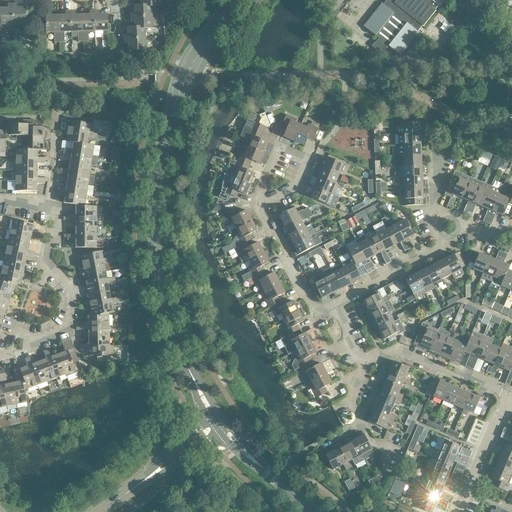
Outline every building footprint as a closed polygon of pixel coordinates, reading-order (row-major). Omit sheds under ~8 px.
[(438,6),(440,7),(445,0),(387,0),(384,5),(382,3),(364,27),(379,39),(375,43),(386,51),(389,46),(400,55),(418,33),(422,27),(423,27),(435,11),(435,10),(438,6)] [(1,9),(1,36),(6,35),(6,25),(13,25),(12,5),(8,5),(8,9),(1,9)] [(17,5),(12,5),(13,25),(20,25),(20,45),(26,45),(25,35),(26,35),(25,8),(17,8),(17,5)] [(159,6),(134,7),(135,13),(131,13),(131,18),(152,17),(152,7),(159,7),(159,6)] [(99,11),(95,12),(95,32),(102,32),(102,42),(108,41),(107,15),(99,15),(99,11)] [(59,16),(59,43),(64,43),(64,33),(71,32),(70,12),(66,12),(66,16),(59,16)] [(70,12),(71,32),(78,32),(78,42),(83,42),(83,15),(75,16),(75,12),(70,12)] [(83,15),(83,42),(88,42),(88,32),(95,32),(95,12),(90,12),(90,15),(83,15)] [(59,43),(59,16),(51,16),(51,13),(46,13),(47,33),(54,33),(54,43),(59,43)] [(152,17),(131,18),(131,22),(135,22),(135,28),(128,28),(128,29),(153,28),(152,17)] [(153,28),(128,29),(128,35),(124,35),(125,40),(146,39),(145,29),(153,29),(153,28)] [(146,39),(125,40),(125,44),(128,44),(128,51),(146,50),(146,39)] [(273,102),(263,106),(265,111),(275,107),(273,102)] [(284,137),(294,142),(301,126),(295,123),(296,120),(286,116),(281,127),(287,130),(284,137)] [(248,147),(264,154),(268,144),(260,140),(266,128),(247,120),(240,137),(250,141),(248,147)] [(15,125),(15,136),(24,137),(24,121),(23,121),(23,126),(15,125)] [(33,137),(33,121),(24,121),(24,137),(33,137)] [(33,121),(33,137),(33,140),(42,140),(42,128),(36,128),(36,121),(33,121)] [(69,121),(68,131),(89,135),(88,138),(92,138),(93,133),(89,132),(90,124),(69,121)] [(306,128),(301,126),(294,142),(304,146),(307,138),(313,141),(319,125),(312,122),(310,126),(308,125),(306,128)] [(403,135),(421,135),(420,124),(403,124),(403,135)] [(6,136),(15,136),(15,125),(6,125),(6,131),(6,136)] [(42,140),(44,140),(50,140),(50,129),(42,128),(42,140)] [(236,132),(230,128),(226,133),(231,137),(236,132)] [(87,144),(88,138),(89,135),(68,131),(66,142),(73,143),(87,145),(87,144)] [(421,135),(403,135),(398,135),(398,146),(404,146),(421,145),(421,135)] [(33,150),(37,151),(43,151),(44,140),(42,140),(33,140),(33,150)] [(72,150),(68,149),(67,155),(71,155),(71,153),(93,156),(94,146),(87,144),(87,145),(73,143),(72,150)] [(404,157),(422,156),(421,145),(404,146),(404,157)] [(264,154),(248,147),(245,153),(242,152),(238,161),(249,166),(252,161),(259,164),(264,154)] [(37,151),(33,150),(16,150),(16,160),(37,161),(37,158),(37,151)] [(71,155),(70,163),(91,166),(93,156),(71,153),(71,155)] [(422,156),(404,157),(404,167),(422,167),(422,156)] [(37,164),(41,164),(41,158),(37,158),(37,161),(16,160),(15,171),(37,171),(37,164)] [(323,168),(339,175),(343,165),(327,158),(323,168)] [(235,178),(250,185),(255,175),(247,172),(249,166),(238,161),(231,159),(228,167),(234,171),(237,173),(235,178)] [(503,160),(499,168),(505,171),(505,168),(508,163),(503,160)] [(69,170),(65,169),(64,175),(68,176),(68,173),(90,176),(91,166),(70,163),(69,170)] [(422,178),(422,174),(425,174),(425,167),(422,167),(404,167),(399,167),(399,174),(394,174),(394,178),(399,178),(422,178)] [(339,175),(323,168),(318,178),(335,185),(339,175)] [(37,178),(37,171),(15,171),(15,181),(37,181),(37,178)] [(462,199),(471,178),(455,171),(446,193),(452,195),(447,207),(451,209),(456,197),(462,199)] [(90,176),(68,173),(68,176),(67,183),(88,186),(93,187),(94,177),(90,176)] [(40,184),(41,179),(37,178),(37,181),(15,181),(15,191),(36,192),(37,184),(40,184)] [(246,195),(250,185),(235,178),(232,184),(229,183),(225,192),(236,197),(238,192),(246,195)] [(338,186),(335,185),(318,178),(314,188),(334,196),(338,186)] [(426,188),(425,181),(422,181),(422,178),(399,178),(400,189),(405,189),(423,188),(426,188)] [(472,204),(481,182),(471,178),(462,199),(468,202),(462,214),(467,216),(472,204)] [(482,208),(491,187),(481,182),(472,204),(482,208)] [(66,190),(62,190),(61,195),(65,196),(65,193),(86,196),(88,186),(67,183),(66,190)] [(491,187),(482,208),(492,212),(499,196),(501,191),(491,187)] [(334,196),(314,188),(310,198),(330,206),(334,196)] [(423,195),(423,188),(405,189),(406,200),(406,206),(423,206),(423,199),(426,199),(426,195),(423,195)] [(64,204),(75,205),(85,207),(86,196),(65,193),(65,196),(64,204)] [(499,196),(492,212),(502,216),(509,200),(499,196)] [(75,205),(75,215),(71,215),(71,220),(75,220),(75,217),(97,217),(97,207),(85,207),(75,205)] [(284,226),(299,218),(294,208),(279,216),(284,226)] [(233,223),(236,229),(252,221),(247,211),(239,215),(236,210),(225,216),(230,225),(233,223)] [(355,217),(357,221),(362,218),(366,216),(364,211),(357,214),(354,216),(355,217)] [(289,236),(304,228),(301,222),(312,217),(310,213),(304,216),(299,218),(284,226),(289,236)] [(75,220),(75,228),(96,228),(97,217),(75,217),(75,220)] [(351,219),(346,222),(348,227),(354,224),(351,219)] [(12,220),(10,230),(31,235),(32,232),(34,225),(12,220)] [(342,220),(338,222),(343,232),(349,229),(345,221),(342,220)] [(396,225),(404,241),(413,236),(405,220),(396,225)] [(236,236),(236,237),(232,242),(236,244),(237,247),(236,247),(237,248),(249,242),(252,240),(249,235),(257,231),(252,221),(236,229),(239,234),(236,236)] [(404,241),(396,225),(386,230),(394,246),(404,241)] [(75,235),(71,235),(71,241),(75,241),(75,238),(96,238),(96,228),(75,228),(75,235)] [(304,228),(289,236),(294,245),(309,237),(304,228)] [(31,238),(34,239),(36,233),(32,232),(31,235),(10,230),(8,241),(29,245),(31,238)] [(314,234),(309,237),(294,245),(299,255),(321,243),(318,238),(325,234),(323,230),(320,231),(314,234)] [(394,246),(386,230),(376,235),(384,251),(394,246)] [(384,251),(376,235),(366,240),(374,256),(384,251)] [(355,241),(357,245),(365,261),(374,256),(366,240),(364,236),(355,241)] [(96,248),(96,238),(75,238),(75,241),(75,248),(96,248)] [(27,255),(27,252),(29,245),(8,241),(6,250),(27,255)] [(246,255),(249,261),(264,253),(259,243),(251,247),(249,242),(237,248),(241,257),(246,255)] [(365,261),(357,245),(347,250),(356,268),(363,265),(363,266),(367,264),(365,261)] [(310,253),(312,257),(318,254),(321,256),(324,255),(320,248),(310,253)] [(26,258),(30,258),(31,253),(27,252),(27,255),(6,250),(4,260),(25,265),(26,258)] [(490,259),(483,274),(493,278),(504,253),(499,251),(495,261),(490,259)] [(108,264),(107,258),(103,259),(102,252),(81,256),(83,266),(104,262),(104,265),(108,264)] [(248,268),(253,278),(264,272),(261,267),(269,263),(264,253),(249,261),(252,266),(248,268)] [(503,282),(508,272),(510,267),(503,265),(507,255),(504,253),(493,278),(503,282)] [(483,274),(490,259),(479,254),(473,269),(483,274)] [(444,260),(451,275),(453,279),(463,274),(453,255),(444,260)] [(23,272),(25,265),(4,260),(2,270),(22,275),(23,272)] [(434,265),(441,280),(451,275),(444,260),(434,265)] [(106,272),(104,265),(104,262),(83,266),(84,276),(106,272)] [(342,269),(350,285),(360,280),(352,264),(347,267),(345,262),(340,265),(342,269)] [(436,283),(437,285),(442,282),(441,280),(434,265),(424,270),(432,285),(436,283)] [(333,274),(341,290),(350,285),(342,269),(333,274)] [(22,278),(25,278),(27,273),(23,272),(22,275),(2,270),(0,280),(0,281),(16,284),(20,285),(22,278)] [(432,285),(424,270),(415,275),(423,290),(432,285)] [(107,279),(106,272),(84,276),(86,286),(108,282),(108,285),(112,284),(111,278),(107,279)] [(261,285),(264,291),(279,283),(274,273),(267,277),(264,272),(253,278),(258,287),(261,285)] [(511,273),(508,272),(503,282),(501,287),(511,291),(511,288),(511,273)] [(331,295),(323,279),(321,274),(311,279),(322,300),(331,295)] [(341,290),(333,274),(323,279),(331,295),(341,290)] [(425,294),(423,290),(415,275),(405,280),(415,299),(425,294)] [(0,281),(0,292),(11,297),(16,284),(0,281)] [(110,292),(108,285),(108,282),(86,286),(88,296),(110,292)] [(269,308),(272,306),(280,302),(277,297),(285,293),(279,283),(264,291),(267,297),(264,298),(269,308)] [(0,303),(8,306),(11,297),(0,292),(0,303)] [(112,305),(116,304),(115,299),(111,299),(110,292),(88,296),(90,306),(112,302),(112,305)] [(363,302),(368,312),(395,298),(393,294),(388,297),(387,296),(381,300),(379,294),(363,302)] [(372,319),(373,322),(389,314),(395,311),(392,305),(397,302),(395,298),(368,312),(366,313),(369,320),(372,319)] [(281,314),(284,319),(301,310),(298,304),(296,303),(295,304),(293,301),(286,305),(283,300),(280,302),(272,306),(277,316),(281,314)] [(109,313),(114,313),(112,305),(112,302),(90,306),(92,317),(109,313)] [(501,312),(502,306),(491,304),(490,309),(501,312)] [(288,336),(296,332),(299,331),(297,325),(304,321),(303,319),(304,318),(304,316),(301,310),(284,319),(287,325),(283,327),(288,336)] [(389,314),(373,322),(378,332),(408,316),(406,311),(397,316),(399,320),(393,323),(389,314)] [(92,317),(87,317),(88,325),(84,325),(84,330),(88,330),(88,327),(109,327),(109,313),(92,317)] [(409,315),(408,316),(378,332),(383,341),(399,333),(399,335),(405,332),(401,324),(411,319),(409,315)] [(88,330),(88,338),(110,337),(109,327),(88,327),(88,330)] [(426,330),(420,328),(413,345),(423,349),(430,352),(431,349),(438,331),(428,327),(426,330)] [(439,356),(449,333),(439,329),(438,331),(431,349),(430,352),(436,354),(439,356)] [(470,355),(465,366),(465,367),(469,368),(483,336),(473,331),(471,337),(467,345),(464,352),(470,355)] [(296,352),(311,344),(314,342),(310,336),(309,335),(307,336),(306,334),(298,338),(296,332),(288,336),(280,340),(288,355),(296,352)] [(447,338),(439,356),(449,360),(460,336),(454,333),(452,340),(447,338)] [(460,336),(449,360),(459,364),(464,352),(467,345),(462,343),(465,338),(460,336)] [(483,336),(469,368),(473,370),(478,360),(478,359),(478,358),(484,361),(490,345),(491,345),(493,340),(492,340),(483,336)] [(88,345),(85,345),(85,351),(89,351),(89,348),(110,347),(110,337),(88,338),(88,345)] [(401,337),(398,343),(408,348),(411,341),(401,337)] [(66,375),(66,377),(76,373),(70,355),(75,353),(71,341),(62,345),(65,352),(58,355),(66,375)] [(299,357),(295,359),(292,366),(294,371),(300,368),(311,362),(309,357),(316,353),(311,344),(296,352),(299,357)] [(493,369),(490,374),(494,376),(498,367),(504,369),(511,348),(511,347),(503,344),(500,349),(501,349),(500,350),(494,365),(492,368),(493,369)] [(490,345),(484,361),(494,365),(500,350),(501,349),(500,349),(491,345),(490,345)] [(89,348),(89,351),(89,356),(97,356),(97,358),(102,358),(102,356),(113,356),(113,346),(110,347),(89,348)] [(66,375),(58,355),(51,357),(50,354),(45,356),(46,359),(49,358),(56,378),(66,375)] [(49,358),(46,359),(39,362),(47,382),(56,378),(49,358)] [(47,382),(39,362),(32,365),(31,361),(26,363),(27,367),(30,366),(37,386),(47,382)] [(308,376),(311,382),(327,374),(321,364),(314,368),(311,362),(300,368),(305,378),(308,376)] [(390,373),(409,381),(411,376),(408,374),(410,369),(394,363),(390,373)] [(27,367),(20,369),(24,391),(37,386),(30,366),(27,367)] [(20,369),(20,367),(13,368),(16,380),(19,379),(19,382),(12,384),(16,405),(27,402),(24,391),(20,369)] [(16,405),(12,384),(5,385),(4,382),(7,382),(5,370),(0,371),(0,375),(7,407),(16,405)] [(386,383),(401,389),(403,384),(409,386),(411,382),(409,381),(390,373),(386,383)] [(332,383),(327,374),(311,382),(314,387),(311,389),(316,398),(327,393),(324,387),(332,383)] [(444,402),(450,387),(441,383),(443,380),(438,379),(434,388),(437,389),(434,397),(444,402)] [(403,396),(399,394),(401,389),(386,383),(382,392),(401,400),(403,396)] [(454,406),(460,391),(450,387),(444,402),(454,406)] [(460,391),(454,406),(463,410),(460,415),(461,416),(470,395),(460,391)] [(399,405),(401,400),(382,392),(377,403),(393,409),(395,404),(399,405)] [(470,395),(461,416),(464,417),(465,415),(466,416),(468,412),(474,415),(479,402),(482,403),(484,398),(478,395),(477,398),(470,395)] [(373,413),(393,421),(395,416),(391,414),(393,409),(377,403),(373,413)] [(386,424),(391,426),(393,421),(373,413),(369,423),(384,429),(386,424)] [(412,439),(417,441),(419,436),(421,437),(424,428),(417,425),(412,439)] [(511,449),(511,437),(504,434),(503,438),(511,441),(511,442),(510,448),(509,449),(511,449)] [(375,455),(372,450),(364,435),(355,440),(365,461),(375,455)] [(417,441),(412,439),(408,449),(413,451),(417,441)] [(434,449),(437,450),(467,463),(470,458),(458,453),(461,448),(445,441),(438,439),(434,449)] [(345,445),(352,460),(355,466),(365,461),(355,440),(345,445)] [(422,441),(420,446),(431,451),(433,447),(422,441)] [(352,460),(345,445),(335,450),(342,465),(343,465),(345,471),(350,468),(348,462),(352,460)] [(511,462),(511,449),(509,449),(510,448),(505,446),(504,451),(501,449),(498,456),(501,457),(511,462)] [(342,465),(335,450),(325,455),(333,470),(342,465)] [(467,463),(437,450),(433,460),(436,461),(451,468),(454,462),(457,463),(454,469),(463,473),(466,467),(467,463)] [(496,468),(511,474),(511,462),(501,457),(496,468)] [(436,461),(432,471),(447,478),(451,468),(436,461)] [(508,486),(511,476),(511,474),(496,468),(492,479),(493,479),(491,486),(503,491),(506,485),(508,486)] [(444,488),(446,482),(449,483),(455,486),(456,481),(450,479),(447,478),(432,471),(427,469),(423,479),(444,488)] [(463,473),(454,469),(450,479),(456,481),(458,477),(461,479),(463,473)] [(441,494),(444,488),(423,479),(419,489),(448,501),(449,497),(441,494)] [(401,483),(395,480),(391,487),(390,489),(390,491),(389,493),(396,496),(401,483)] [(448,501),(419,489),(414,499),(419,501),(416,508),(426,511),(432,511),(434,507),(435,508),(439,498),(442,499),(440,503),(446,505),(448,501)]
